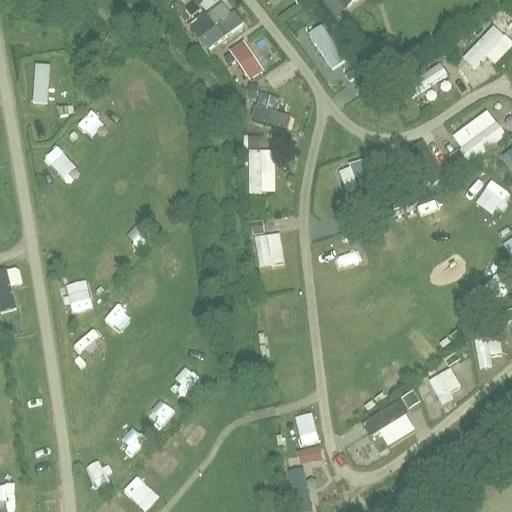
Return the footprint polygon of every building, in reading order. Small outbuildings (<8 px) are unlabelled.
[(187,27),(207,52),(241,25),(221,0),(187,27)] [(319,0),(334,21),(362,0),(319,0)] [(460,56),(471,69),(485,57),(492,65),(511,47),(511,46),(494,26),(460,56)] [(319,27),(299,36),(325,89),(345,79),(319,27)] [(398,61),(395,43),(376,47),(379,65),(398,61)] [(229,56),(250,87),(265,77),(244,46),(229,56)] [(400,89),(408,101),(445,75),(437,63),(400,89)] [(32,104),(48,104),(48,66),(32,66),(32,104)] [(249,121),(285,132),(289,117),(274,112),(278,100),(257,94),(249,121)] [(456,171),(504,137),(485,111),(449,137),(458,149),(446,157),(456,171)] [(414,166),(406,170),(417,193),(443,181),(424,142),(407,151),(414,166)] [(61,181),(77,172),(62,147),(46,157),(61,181)] [(504,159),(499,151),(495,154),(501,162),(504,159)] [(247,152),(247,194),(274,194),(275,152),(247,152)] [(350,211),(380,201),(366,160),(336,171),(350,211)] [(254,237),(257,267),(282,265),(279,234),(254,237)] [(6,274),(0,275),(0,318),(17,314),(6,274)] [(84,280),(63,286),(71,314),(91,308),(84,280)] [(493,306),(487,312),(490,315),(497,309),(493,306)] [(477,370),(491,368),(489,356),(500,355),(498,333),(473,336),(477,370)] [(457,334),(449,339),(452,343),(460,337),(457,334)] [(440,347),(443,351),(450,345),(447,341),(440,347)] [(449,370),(427,382),(441,406),(452,400),(448,393),(458,387),(449,370)] [(511,375),(502,385),(507,391),(511,386),(511,375)] [(382,397),(374,402),(377,406),(385,401),(382,397)] [(367,439),(378,433),(386,447),(415,431),(398,402),(358,425),(367,439)] [(372,404),(364,410),(367,414),(375,408),(372,404)] [(286,475),(296,508),(321,501),(315,477),(302,480),(299,471),(286,475)]
